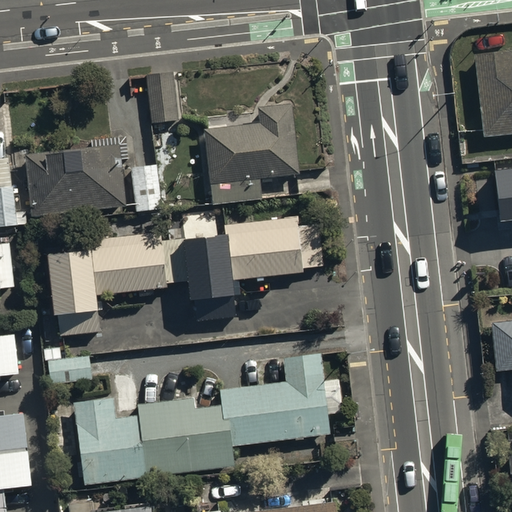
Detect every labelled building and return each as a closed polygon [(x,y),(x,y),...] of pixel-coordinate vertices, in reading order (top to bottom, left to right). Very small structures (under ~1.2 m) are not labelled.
[(508,51),(471,55),(479,136),(511,132),(511,58),(509,59),(508,51)] [(177,70),(148,72),(151,121),(180,119),(177,70)] [(253,124),(199,130),(207,204),(255,198),(253,179),(295,175),(286,106),(252,110),(253,124)] [(116,146),(20,158),(27,219),(124,207),(116,146)] [(158,162),(132,165),(137,209),(163,206),(158,162)] [(511,168),(493,170),(498,216),(511,214),(511,168)] [(0,185),(0,223),(18,222),(15,185),(0,185)] [(293,217),(218,225),(225,281),(299,273),(293,217)] [(156,237),(89,244),(94,297),(161,290),(156,237)] [(220,239),(180,243),(187,304),(226,300),(220,239)] [(7,248),(0,248),(0,293),(11,292),(7,248)] [(88,254),(47,258),(53,319),(94,315),(88,254)] [(511,322),(488,325),(493,375),(511,373),(511,385),(511,322)] [(11,339),(0,340),(0,383),(16,382),(11,339)] [(94,377),(91,353),(49,358),(52,382),(94,377)] [(281,384),(219,390),(221,413),(224,447),(324,437),(316,357),(278,361),(281,384)] [(110,402),(73,406),(81,484),(227,469),(224,447),(221,413),(192,415),(190,400),(134,406),(136,421),(112,424),(110,402)] [(20,418),(0,420),(0,495),(29,492),(20,418)]
